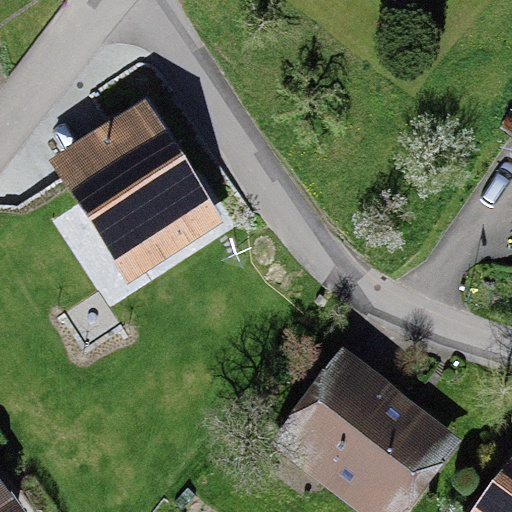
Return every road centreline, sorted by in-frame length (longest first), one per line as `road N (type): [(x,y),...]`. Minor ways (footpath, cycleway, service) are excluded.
road 1 (residential): [(511,349),(386,303),(317,248),(140,0)]
road 2 (residential): [(99,0),(0,131)]
